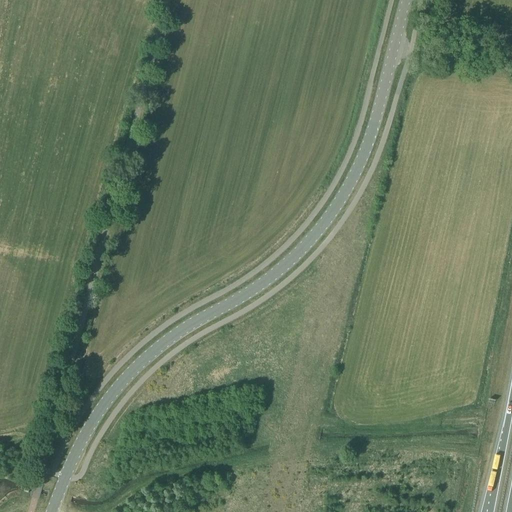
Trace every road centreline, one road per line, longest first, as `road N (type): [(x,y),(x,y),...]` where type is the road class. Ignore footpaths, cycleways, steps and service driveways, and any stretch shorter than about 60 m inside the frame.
road 1 (tertiary): [(49,511),(77,445),(124,377),(171,336),(279,269),(337,205),(372,131),(408,0)]
road 2 (trunk): [(511,394),(488,511)]
